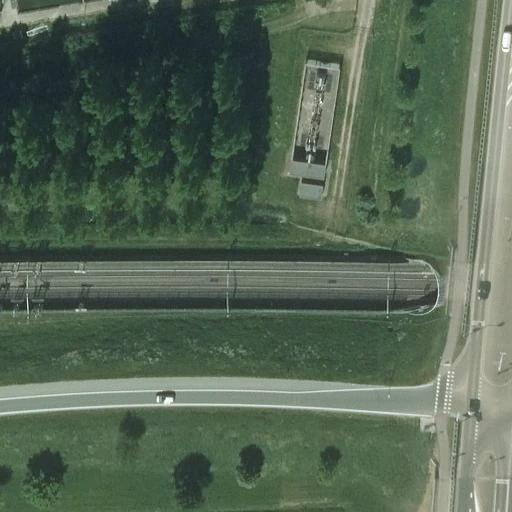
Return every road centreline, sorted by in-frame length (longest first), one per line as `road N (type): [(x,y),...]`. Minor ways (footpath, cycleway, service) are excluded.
road 1 (motorway): [(470,409),(252,398),(0,407)]
road 2 (secondary): [(511,7),(470,409)]
road 3 (track): [(363,31),(337,195)]
